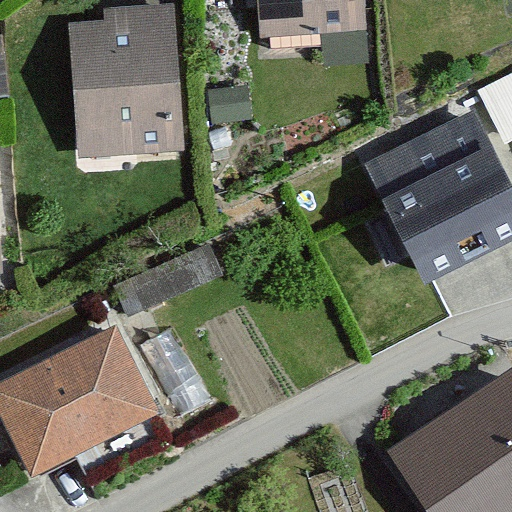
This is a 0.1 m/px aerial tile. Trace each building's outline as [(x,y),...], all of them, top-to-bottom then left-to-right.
[(168,0),(67,0),(72,153),(173,150),(168,0)] [(365,34),(362,0),(259,0),(263,41),(365,34)] [(511,66),(463,90),(469,104),(493,153),(511,143),(511,66)] [(511,192),(469,104),(361,156),(420,278),(511,233),(511,192)] [(211,243),(114,286),(127,314),(223,272),(211,243)] [(115,332),(0,387),(0,407),(31,472),(154,414),(115,332)] [(511,511),(511,371),(507,365),(381,446),(424,511),(511,511)]
